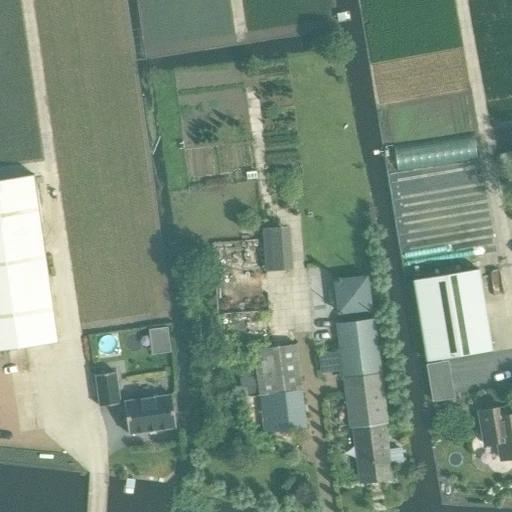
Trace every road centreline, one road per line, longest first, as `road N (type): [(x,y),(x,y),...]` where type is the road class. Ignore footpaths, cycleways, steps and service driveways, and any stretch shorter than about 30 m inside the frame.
road 1 (track): [(97,474),(67,324),(22,0)]
road 2 (track): [(511,261),(461,0)]
road 3 (track): [(300,307),(292,218),(265,216),(246,75)]
